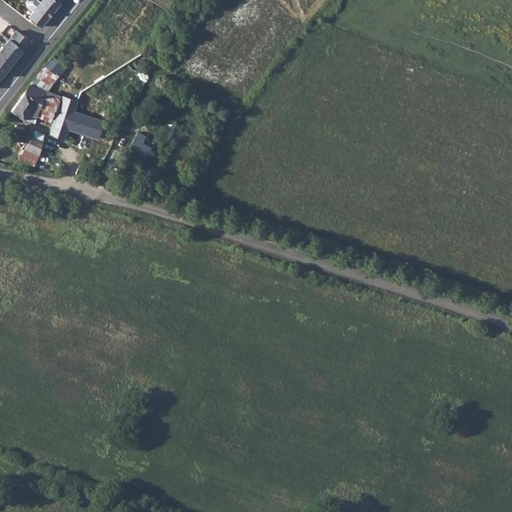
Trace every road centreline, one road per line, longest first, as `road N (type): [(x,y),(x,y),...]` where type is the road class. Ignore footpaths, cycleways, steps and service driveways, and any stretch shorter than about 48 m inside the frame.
road 1 (unclassified): [(0,174),(100,196),(511,326)]
road 2 (secondary): [(0,97),(79,0)]
